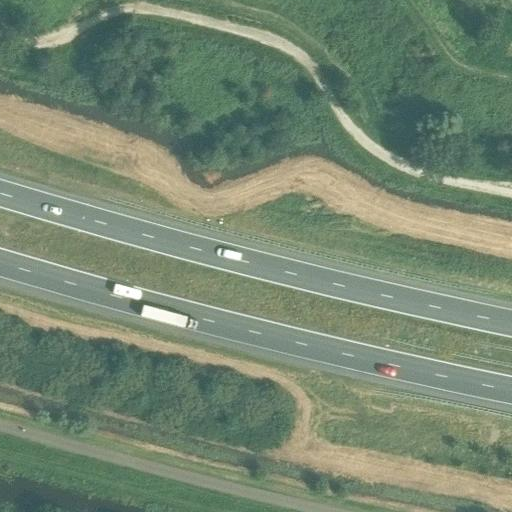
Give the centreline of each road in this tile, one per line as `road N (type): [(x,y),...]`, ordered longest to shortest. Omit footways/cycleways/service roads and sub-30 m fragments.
road 1 (track): [(0,36),(30,43),(63,37),(84,12),(145,2),(197,11),(270,37),(326,87),(371,144),(427,175),(511,194)]
road 2 (trunk): [(0,257),(113,293),(511,389)]
road 3 (trunk): [(511,322),(382,297),(0,193)]
